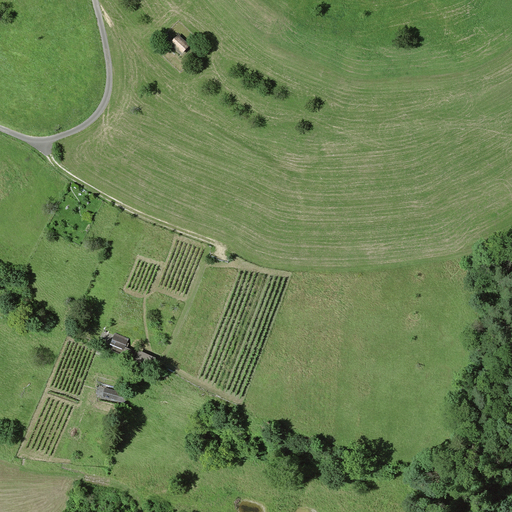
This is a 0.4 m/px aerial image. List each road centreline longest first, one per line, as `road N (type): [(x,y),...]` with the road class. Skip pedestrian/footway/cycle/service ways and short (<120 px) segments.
road 1 (track): [(0,127),(38,143),(82,128),(104,105),(110,74),(93,0)]
road 2 (track): [(151,356),(217,396),(353,442)]
road 3 (track): [(38,143),(83,184),(220,247)]
